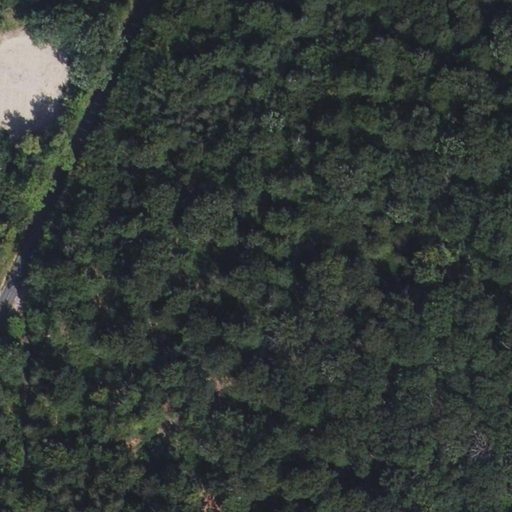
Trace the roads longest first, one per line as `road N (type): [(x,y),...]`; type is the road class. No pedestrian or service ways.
road 1 (secondary): [(0,308),(147,0)]
road 2 (track): [(442,269),(445,0)]
road 3 (track): [(406,511),(403,252)]
road 4 (unknown): [(24,511),(25,320),(7,292)]
road 5 (unclassified): [(29,87),(0,229)]
road 6 (unclassified): [(29,87),(113,0)]
